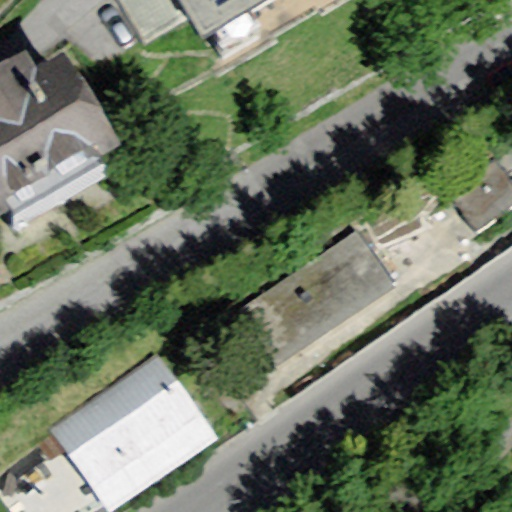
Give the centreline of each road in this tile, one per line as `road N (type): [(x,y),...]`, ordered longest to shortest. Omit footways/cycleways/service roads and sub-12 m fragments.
road 1 (residential): [(0,341),(511,44)]
road 2 (residential): [(190,511),(511,293)]
